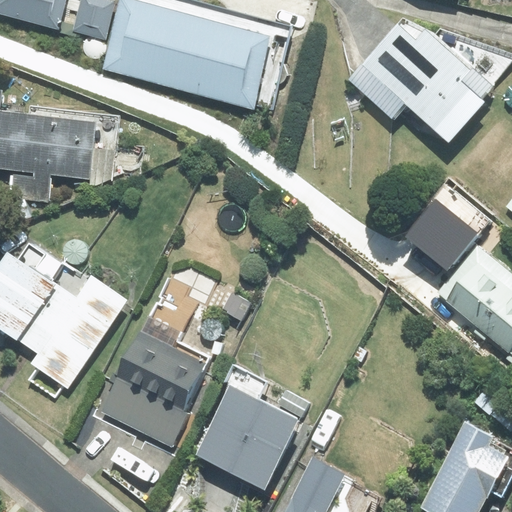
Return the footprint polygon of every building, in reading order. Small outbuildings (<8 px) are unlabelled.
[(1,0),(0,5),(0,12),(63,32),(73,0),(1,0)] [(121,0),(117,0),(98,69),(247,111),(266,40),(121,0)] [(395,27),(358,68),(444,146),(480,106),(457,86),(467,75),(422,35),(414,43),(395,27)] [(0,171),(11,173),(8,201),(45,205),(48,178),(110,185),(112,163),(91,161),(96,124),(0,113),(0,171)] [(1,253),(0,254),(0,334),(14,344),(26,325),(46,339),(28,366),(65,391),(124,302),(89,278),(74,301),(48,284),(60,266),(24,243),(16,254),(8,249),(4,255),(1,253)] [(507,356),(503,360),(511,367),(511,365),(511,278),(474,246),(433,294),(507,356)] [(249,306),(230,295),(221,312),(239,323),(249,306)] [(141,326),(99,417),(170,449),(186,416),(180,414),(202,367),(157,345),(161,336),(141,326)] [(212,344),(210,355),(218,356),(220,345),(212,344)] [(356,349),(350,360),(359,364),(365,353),(356,349)] [(486,387),(471,405),(486,418),(501,401),(486,387)] [(226,390),(191,462),(261,495),(295,423),(226,390)] [(308,405),(283,391),(274,406),(300,421),(308,405)] [(394,416),(388,428),(396,433),(403,420),(394,416)] [(511,477),(511,451),(460,425),(415,511),(477,511),(487,495),(500,501),(511,477)] [(344,511),(341,502),(350,484),(308,463),(284,511),(344,511)]
